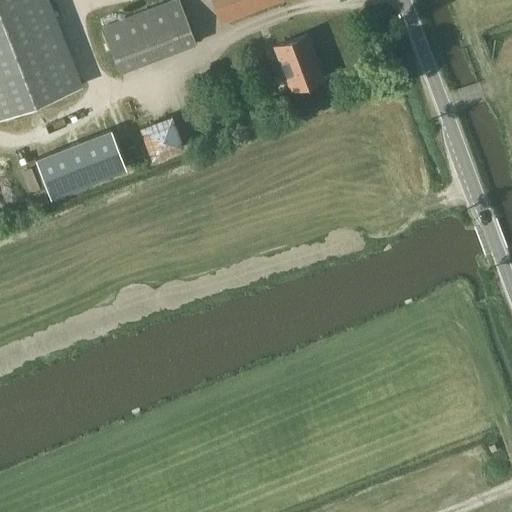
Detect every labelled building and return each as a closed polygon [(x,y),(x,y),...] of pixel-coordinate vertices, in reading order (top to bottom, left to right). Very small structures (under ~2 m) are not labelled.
[(0,0),(0,115),(58,94),(82,84),(49,0),(0,0)] [(120,71),(196,42),(179,0),(170,0),(103,26),(120,71)] [(272,0),(213,0),(221,19),(272,0)] [(290,89),(323,76),(307,33),(274,46),(290,89)] [(168,116),(134,128),(146,162),(180,149),(168,116)]
